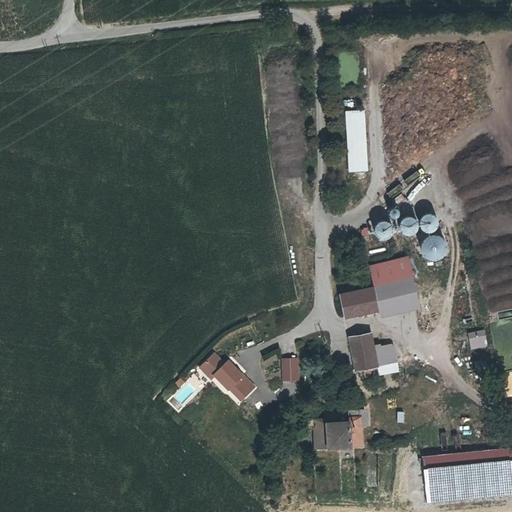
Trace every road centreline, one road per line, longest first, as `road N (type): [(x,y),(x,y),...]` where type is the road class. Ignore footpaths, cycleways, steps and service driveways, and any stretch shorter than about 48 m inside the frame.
road 1 (unclassified): [(67,38),(309,13),(323,317),(289,336)]
road 2 (track): [(309,13),(511,9)]
